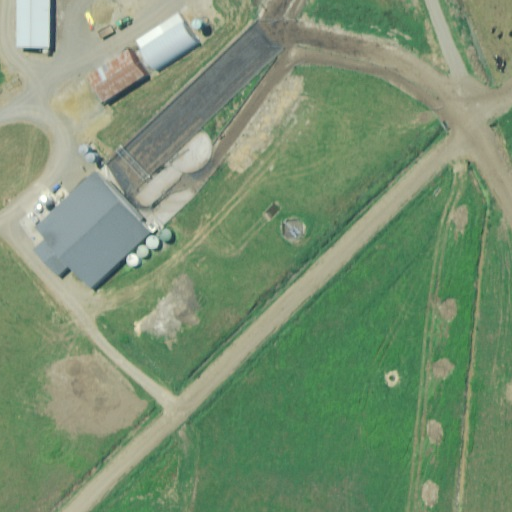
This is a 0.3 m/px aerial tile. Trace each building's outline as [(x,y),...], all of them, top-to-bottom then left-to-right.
[(24,0),(24,48),(48,48),(48,55),(54,55),(54,48),(57,48),(57,0),(24,0)] [(202,43),(183,14),(142,41),(160,69),(202,43)] [(152,76),(135,50),(94,76),(111,103),(152,76)] [(53,200),(60,207),(39,228),(49,238),(37,250),(63,276),(74,265),(97,289),(157,232),(146,221),(149,218),(113,180),(110,183),(98,171),(71,197),(64,189),(53,200)] [(158,235),(130,260),(138,270),(166,244),(158,235)]
